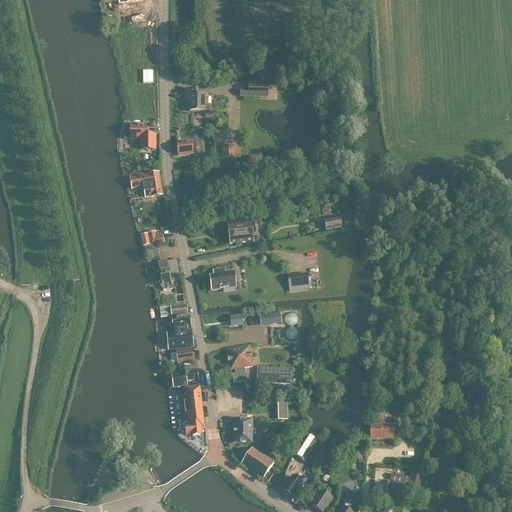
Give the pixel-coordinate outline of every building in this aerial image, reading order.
[(129,37),(130,55),(144,55),(143,36),(129,37)] [(239,86),(239,93),(266,93),(266,80),(247,80),(247,86),(239,86)] [(206,109),(206,93),(196,93),(196,86),(184,86),(184,92),(188,92),(188,109),(206,109)] [(154,147),(154,131),(145,131),(145,122),(129,122),(129,137),(139,137),(139,147),(145,147),(147,148),(149,147),(154,147)] [(176,152),(191,152),(191,139),(175,140),(176,152)] [(239,144),(220,143),(220,154),(239,155),(239,144)] [(144,195),(161,191),(157,170),(147,172),(146,170),(128,173),(131,186),(142,184),(144,195)] [(339,214),(323,217),(325,227),(340,223),(339,214)] [(252,238),(250,217),(226,220),(228,241),(252,238)] [(161,232),(154,234),(153,229),(140,231),(142,243),(162,239),(161,232)] [(178,277),(175,257),(166,259),(166,258),(156,260),(157,265),(157,269),(159,282),(162,286),(162,288),(171,286),(170,279),(178,277)] [(208,273),(210,288),(234,285),(232,270),(222,272),(221,268),(222,267),(212,268),(212,269),(214,268),(214,272),(208,273)] [(288,288),(309,286),(307,271),(286,273),(288,288)] [(187,311),(185,301),(158,305),(159,315),(187,311)] [(270,322),(280,320),(279,310),(269,311),(270,322)] [(170,316),(171,325),(165,325),(167,347),(192,345),(190,328),(188,314),(170,316)] [(230,323),(241,321),(240,314),(229,315),(230,323)] [(243,365),(251,364),(247,343),(225,347),(229,367),(234,366),(234,371),(231,371),(232,379),(245,378),(243,365)] [(192,346),(174,349),(176,361),(194,358),(192,346)] [(185,381),(197,379),(195,369),(188,370),(187,364),(177,366),(178,372),(170,374),(172,386),(185,384),(185,381)] [(255,379),(289,381),(290,366),(256,365),(255,379)] [(200,431),(199,425),(203,425),(199,383),(173,387),(174,393),(177,393),(181,426),(184,425),(185,429),(187,431),(190,431),(190,432),(194,432),(197,431),(200,431)] [(277,417),(286,417),(285,397),(276,398),(277,417)] [(369,418),(383,418),(383,403),(369,403),(369,418)] [(251,441),(251,431),(254,431),(254,427),(251,427),(251,417),(233,417),(232,440),(251,441)] [(369,436),(393,437),(393,423),(369,422),(369,436)] [(293,452),(303,458),(312,445),(316,438),(306,431),(302,438),(293,452)] [(272,461),(251,446),(239,462),(261,477),(266,480),(272,471),(267,468),(272,461)] [(405,489),(417,492),(421,472),(409,470),(405,489)] [(282,487),(293,495),(303,481),(292,473),(282,487)] [(385,490),(404,494),(406,481),(388,477),(385,490)] [(320,489),(315,496),(310,502),(321,510),(331,496),(320,489)] [(342,505),(339,509),(336,511),(352,511),(354,511),(357,490),(345,489),(342,505)]
